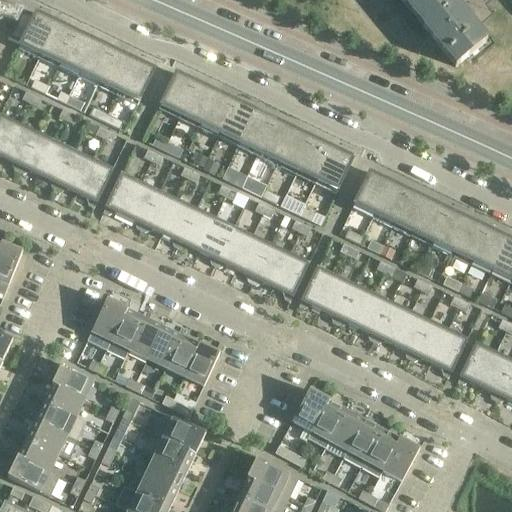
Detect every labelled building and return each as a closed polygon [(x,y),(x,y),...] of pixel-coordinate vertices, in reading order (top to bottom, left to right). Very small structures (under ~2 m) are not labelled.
[(431,0),(399,0),(412,16),(431,0)] [(485,43),(450,0),(431,0),(412,16),(455,68),(485,43)] [(15,24),(21,13),(22,13),(0,6),(0,20),(2,20),(15,24)] [(34,17),(21,13),(15,24),(7,41),(40,57),(56,24),(35,14),(34,17)] [(56,24),(40,57),(60,66),(75,33),(56,24)] [(95,43),(75,33),(60,66),(79,75),(95,43)] [(95,43),(79,75),(99,84),(114,52),(95,43)] [(134,61),(114,52),(99,84),(118,94),(134,61)] [(154,71),(134,61),(118,94),(139,104),(154,71)] [(181,117),(196,84),(175,74),(160,107),(181,117)] [(34,81),(31,89),(45,96),(49,88),(34,81)] [(216,94),(196,84),(181,117),(200,126),(216,94)] [(29,105),(33,97),(26,94),(22,102),(29,105)] [(57,102),(65,106),(69,98),(61,94),(57,102)] [(235,103),(216,94),(200,126),(219,135),(235,103)] [(41,101),(33,97),(29,105),(37,109),(41,101)] [(69,98),(65,106),(80,113),(84,105),(69,98)] [(239,145),(255,112),(235,103),(219,135),(239,145)] [(89,117),(104,124),(108,116),(92,109),(89,117)] [(66,123),(70,115),(62,111),(59,119),(66,123)] [(255,112),(239,145),(258,154),(274,122),(255,112)] [(78,119),(70,115),(66,123),(74,127),(78,119)] [(108,116),(104,124),(119,132),(123,124),(108,116)] [(0,158),(3,160),(18,128),(0,118),(0,158)] [(278,163),(293,131),(274,122),(258,154),(278,163)] [(18,128),(3,160),(13,165),(15,173),(19,175),(37,137),(18,128)] [(103,140),(107,133),(99,129),(95,137),(103,140)] [(297,173),(313,140),(293,131),(278,163),(297,173)] [(115,136),(107,133),(103,140),(111,144),(115,136)] [(31,174),(40,178),(55,145),(37,137),(19,175),(23,176),(31,174)] [(152,147),(163,153),(167,145),(156,139),(152,147)] [(332,149),(313,140),(297,173),(317,182),(332,149)] [(52,190),(56,193),(74,154),(55,145),(40,178),(49,182),(52,190)] [(167,145),(163,153),(178,160),(182,152),(167,145)] [(353,159),(332,149),(317,182),(338,192),(353,159)] [(151,163),(155,155),(147,152),(144,160),(151,163)] [(68,191),(77,196),(92,163),(74,154),(56,193),(60,194),(68,191)] [(197,154),(193,164),(203,168),(207,159),(197,154)] [(163,159),(155,155),(151,163),(159,167),(163,159)] [(207,161),(202,171),(214,177),(219,167),(207,161)] [(112,172),(92,163),(77,196),(86,200),(89,208),(93,211),(112,172)] [(188,181),(192,173),(184,169),(180,177),(188,181)] [(227,169),(222,181),(241,190),(247,178),(227,169)] [(200,177),(192,173),(188,181),(196,185),(200,177)] [(374,216),(390,183),(369,174),(354,206),(374,216)] [(124,218),(140,186),(121,177),(105,209),(103,215),(108,217),(116,214),(124,218)] [(247,178),(241,190),(260,199),(266,187),(247,178)] [(409,193),(390,183),(374,216),(394,225),(409,193)] [(159,195),(140,186),(124,218),(134,223),(137,231),(141,233),(159,195)] [(225,199),(229,191),(221,187),(218,195),(225,199)] [(237,195),(229,191),(225,199),(233,203),(237,195)] [(265,191),(261,199),(276,207),(280,199),(265,191)] [(409,193),(394,225),(413,235),(429,202),(409,193)] [(177,204),(159,195),(141,233),(145,235),(153,232),(162,236),(177,204)] [(280,209),(299,218),(300,218),(304,210),(305,206),(286,197),(280,209)] [(448,211),(429,202),(413,235),(432,244),(448,211)] [(177,204),(162,236),(171,241),(174,249),(177,251),(196,213),(177,204)] [(262,217),(266,209),(258,205),(255,213),(262,217)] [(274,212),(266,209),(262,217),(270,220),(274,212)] [(304,210),(300,218),(311,224),(315,215),(304,210)] [(468,221),(448,211),(432,244),(452,253),(468,221)] [(214,221),(196,213),(177,251),(182,252),(190,249),(199,254),(214,221)] [(233,230),(214,221),(199,254),(208,258),(211,266),(215,269),(233,230)] [(468,221),(452,253),(472,263),(488,230),(468,221)] [(299,234),(303,226),(295,223),(291,230),(299,234)] [(311,230),(303,226),(299,234),(307,238),(311,230)] [(227,267),(236,272),(251,239),(233,230),(215,269),(219,270),(227,267)] [(507,240),(488,230),(472,263),(492,272),(507,240)] [(348,231),(344,239),(359,246),(363,238),(348,231)] [(249,284),(251,286),(270,248),(251,239),(236,272),(246,276),(249,284)] [(492,272),(511,281),(511,279),(511,241),(507,240),(492,272)] [(379,256),(382,248),(371,243),(367,251),(378,256),(379,256)] [(22,254),(2,246),(0,251),(0,296),(4,298),(22,254)] [(347,257),(351,249),(343,246),(340,253),(347,257)] [(382,248),(379,256),(390,261),(395,252),(383,247),(382,248)] [(264,285),(273,290),(288,257),(270,248),(251,286),(256,288),(264,285)] [(359,253),(351,249),(347,257),(355,261),(359,253)] [(308,266),(288,257),(273,290),(282,294),(285,302),(288,304),(289,304),(308,266)] [(384,275),(388,267),(380,263),(376,271),(384,275)] [(422,266),(418,274),(428,279),(431,271),(422,266)] [(396,271),(388,267),(384,275),(392,278),(396,271)] [(320,312),(336,280),(317,270),(299,309),(300,309),(304,311),(312,308),(320,312)] [(443,286),(457,293),(461,285),(446,278),(443,286)] [(336,327),(355,289),(336,280),(320,312),(330,317),(333,325),(336,327)] [(421,292),(425,284),(417,281),(413,289),(421,292)] [(433,288),(425,284),(421,292),(429,296),(433,288)] [(461,285),(457,293),(469,299),(473,291),(461,285)] [(349,325),(358,330),(373,297),(355,289),(336,327),(341,328),(349,325)] [(481,295),(477,303),(492,310),(496,302),(481,295)] [(392,306),(373,297),(358,330),(367,334),(370,342),(373,345),(392,306)] [(458,310),(462,302),(454,298),(450,306),(458,310)] [(111,344),(126,311),(107,302),(91,334),(111,344)] [(469,306),(462,302),(458,310),(466,314),(469,306)] [(410,315),(392,306),(373,345),(378,346),(386,343),(395,347),(410,315)] [(511,309),(505,306),(501,314),(511,319),(511,309)] [(125,362),(129,353),(145,320),(126,311),(111,344),(106,353),(125,362)] [(410,315),(395,347),(404,352),(407,360),(410,362),(428,324),(410,315)] [(163,329),(145,320),(129,353),(147,361),(163,329)] [(506,333),(509,325),(502,321),(498,329),(506,333)] [(447,333),(428,324),(410,362),(414,364),(422,361),(432,365),(447,333)] [(166,370),(181,338),(163,329),(147,361),(166,370)] [(466,342),(447,333),(432,365),(440,369),(443,378),(448,380),(451,375),(466,342)] [(0,361),(3,362),(12,343),(0,337),(0,361)] [(184,379),(200,346),(181,338),(166,370),(184,379)] [(219,356),(200,346),(184,379),(204,388),(219,356)] [(479,388),(495,356),(476,346),(457,385),(462,387),(470,384),(479,388)] [(492,401),(495,403),(511,367),(511,363),(495,356),(479,388),(489,393),(492,401)] [(88,371),(96,374),(100,366),(92,363),(88,371)] [(52,386),(84,402),(94,382),(61,366),(52,386)] [(100,366),(96,374),(104,378),(108,370),(100,366)] [(508,402),(511,403),(511,367),(495,403),(500,404),(508,402)] [(125,388),(133,392),(137,384),(129,380),(125,388)] [(137,384),(133,392),(141,396),(144,388),(137,384)] [(84,402),(52,386),(43,404),(76,420),(84,402)] [(311,434),(328,402),(309,392),(292,423),(304,430),(300,438),(306,441),(310,433),(311,434)] [(162,406),(170,410),(173,402),(166,398),(162,406)] [(173,402),(170,410),(177,413),(188,419),(192,411),(181,405),(173,402)] [(325,450),(346,412),(328,402),(311,434),(307,441),(325,450)] [(85,424),(76,420),(43,404),(34,423),(67,439),(76,443),(85,424)] [(109,413),(117,417),(121,409),(113,406),(109,413)] [(126,412),(122,420),(130,424),(134,416),(126,412)] [(364,422),(346,412),(325,450),(343,460),(364,422)] [(113,425),(117,417),(109,413),(105,421),(113,425)] [(164,440),(196,455),(205,436),(162,415),(153,435),(164,440)] [(130,424),(122,420),(119,428),(127,431),(130,424)] [(343,460),(361,470),(382,431),(364,422),(343,460)] [(67,439),(34,423),(25,441),(58,457),(67,439)] [(382,431),(361,470),(379,480),(383,473),(400,441),(382,431)] [(196,455),(164,440),(155,458),(187,474),(196,455)] [(49,475),(58,457),(25,441),(17,460),(49,475)] [(419,451),(400,441),(383,473),(402,483),(419,451)] [(91,450),(99,454),(103,446),(95,442),(91,450)] [(275,455),(294,465),(298,458),(279,447),(275,455)] [(108,449),(105,457),(113,460),(116,453),(108,449)] [(95,462),(99,454),(91,450),(88,458),(95,462)] [(113,460),(105,457),(101,464),(109,468),(113,460)] [(187,474),(155,458),(146,476),(178,492),(187,474)] [(298,458),(294,465),(301,469),(306,462),(298,458)] [(49,476),(49,475),(17,460),(7,479),(49,499),(58,480),(49,476)] [(247,479),(289,499),(298,480),(256,460),(247,479)] [(322,481),(330,485),(334,477),(326,473),(322,481)] [(146,476),(137,495),(170,510),(178,492),(146,476)] [(334,477),(330,485),(337,489),(342,481),(334,477)] [(74,487),(82,491),(85,483),(77,479),(74,487)] [(267,511),(282,511),(289,499),(247,479),(238,498),(267,511)] [(91,486),(87,493),(95,497),(99,489),(91,486)] [(78,499),(82,491),(74,487),(70,495),(78,499)] [(13,489),(9,496),(20,501),(24,494),(13,489)] [(358,500),(366,504),(370,496),(362,492),(358,500)] [(95,497),(87,493),(83,501),(91,505),(95,497)] [(168,511),(170,510),(137,495),(129,511),(168,511)] [(366,504),(373,508),(377,501),(370,496),(366,504)] [(32,498),(28,507),(37,511),(48,511),(51,507),(32,498)] [(231,511),(267,511),(238,498),(231,511)] [(304,507),(312,510),(316,503),(308,499),(304,507)] [(377,501),(373,508),(380,511),(385,511),(388,506),(377,501)]
